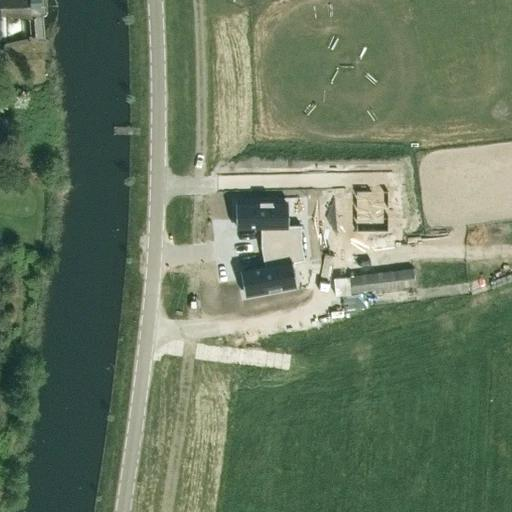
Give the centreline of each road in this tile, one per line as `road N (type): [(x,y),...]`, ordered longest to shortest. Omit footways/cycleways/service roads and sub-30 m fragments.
road 1 (track): [(199,0),(197,251),(164,511)]
road 2 (unclassified): [(120,511),(151,278),(154,0)]
